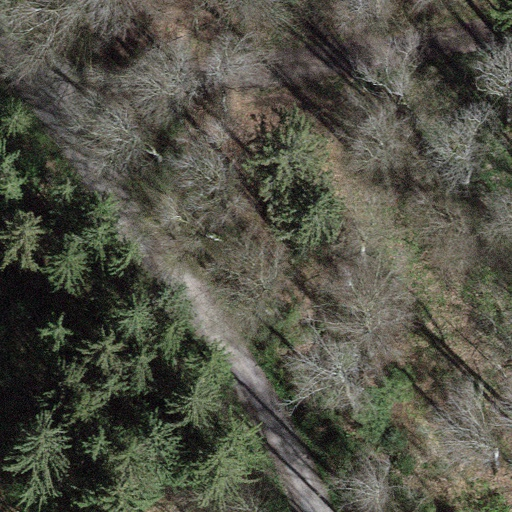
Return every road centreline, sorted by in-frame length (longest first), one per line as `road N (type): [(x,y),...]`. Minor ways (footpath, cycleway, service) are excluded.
road 1 (track): [(307,511),(273,411),(94,77),(18,0)]
road 2 (track): [(94,77),(511,33)]
